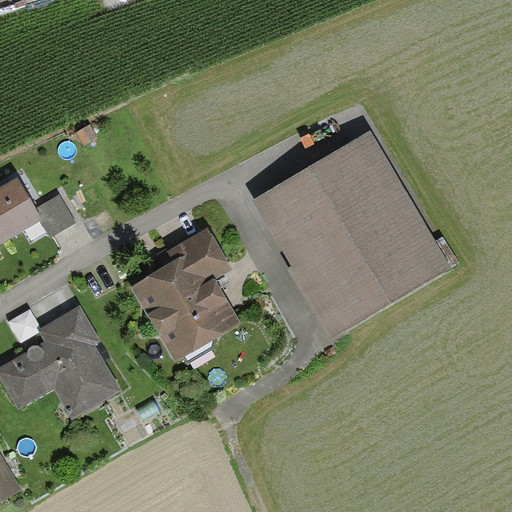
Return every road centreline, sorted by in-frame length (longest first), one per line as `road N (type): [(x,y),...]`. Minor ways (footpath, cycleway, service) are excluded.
road 1 (track): [(257,511),(229,429),(250,397),(302,357),(304,335),(223,183)]
road 2 (residential): [(223,183),(0,312)]
